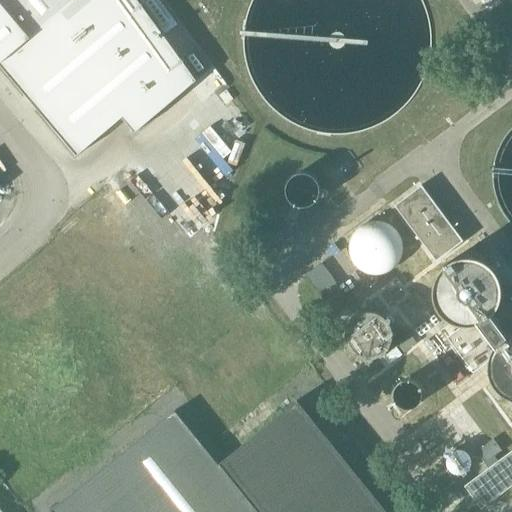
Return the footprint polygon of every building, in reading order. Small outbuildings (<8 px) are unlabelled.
[(0,0),(0,66),(77,157),(122,119),(135,134),(197,81),(137,0),(0,0)] [(178,26),(158,0),(139,0),(165,35),(178,26)] [(212,141),(180,172),(205,197),(236,166),(212,141)] [(422,187),(406,198),(395,207),(437,263),(448,254),(464,242),(422,187)] [(180,211),(200,233),(209,225),(189,204),(180,211)] [(370,268),(377,269),(383,268),(390,264),(392,262),(395,256),(397,249),(395,242),(392,236),(387,231),(383,230),(377,229),(370,230),(364,233),(361,236),(358,242),(356,249),(358,256),(359,259),(364,264),(370,268)] [(474,375),(489,364),(489,368),(489,372),(490,377),(491,381),(493,385),(495,388),(498,392),(501,395),(505,397),(509,399),(511,400),(511,291),(502,292),(501,287),(500,283),(498,279),(496,275),(493,272),(490,269),(487,266),(483,264),(480,262),(476,261),(472,260),(467,260),(463,260),(459,261),(454,262),(450,264),(446,266),(443,269),(440,272),(437,276),(435,280),(434,284),(432,288),(432,293),(432,297),(433,302),(434,306),(436,311),(439,315),(442,318),(445,321),(449,324),(453,326),(458,327),(463,328),(447,340),(474,375)] [(305,276),(329,309),(345,297),(321,265),(305,276)] [(346,339),(347,344),(351,351),(355,355),(360,358),(365,360),(370,360),(376,359),(380,358),(381,359),(387,354),(387,353),(389,350),(392,345),(393,340),(393,335),(392,329),(390,325),(386,320),(383,317),(378,315),(373,313),(368,313),(363,314),(359,316),(358,315),(352,319),(353,320),(350,324),(348,328),(346,333),(346,339)] [(439,362),(457,386),(469,377),(451,353),(439,362)] [(386,511),(297,401),(219,464),(257,511),(386,511)] [(257,511),(219,464),(176,411),(50,511),(257,511)] [(474,446),(481,460),(499,451),(492,437),(474,446)] [(482,510),(511,487),(511,452),(465,487),(482,510)]
